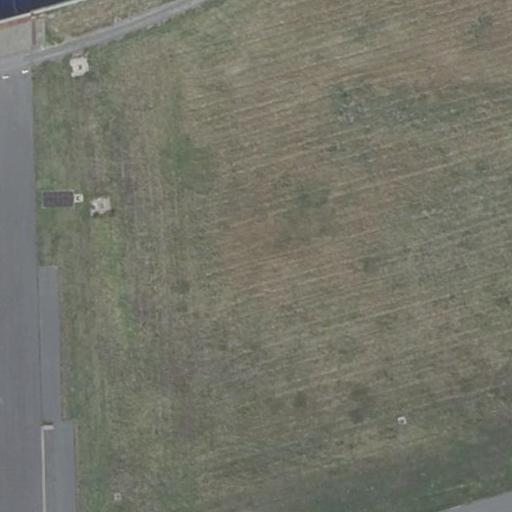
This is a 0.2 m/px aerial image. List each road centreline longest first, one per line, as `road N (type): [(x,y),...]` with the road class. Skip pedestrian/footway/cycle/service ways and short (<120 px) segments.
road 1 (unclassified): [(13,511),(0,126)]
road 2 (track): [(197,0),(0,69)]
